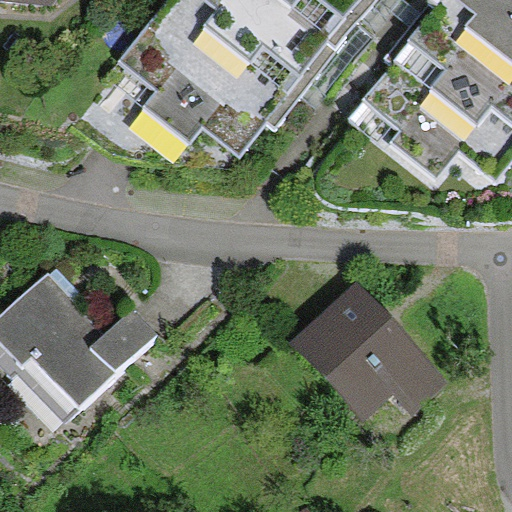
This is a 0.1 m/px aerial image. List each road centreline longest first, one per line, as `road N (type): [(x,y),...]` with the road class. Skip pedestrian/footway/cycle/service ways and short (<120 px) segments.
road 1 (residential): [(0,192),(203,233),(509,245)]
road 2 (residential): [(509,245),(511,416)]
